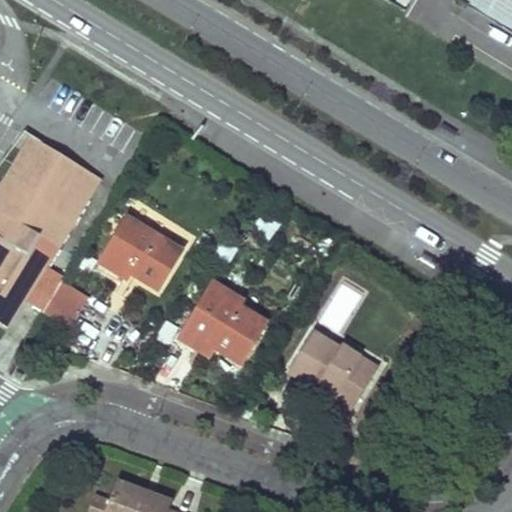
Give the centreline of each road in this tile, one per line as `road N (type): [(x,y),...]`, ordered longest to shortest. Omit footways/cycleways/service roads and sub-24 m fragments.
road 1 (primary): [(56,0),(442,234),(511,285)]
road 2 (primary): [(511,205),(168,0)]
road 3 (residential): [(42,431),(111,423),(345,511)]
